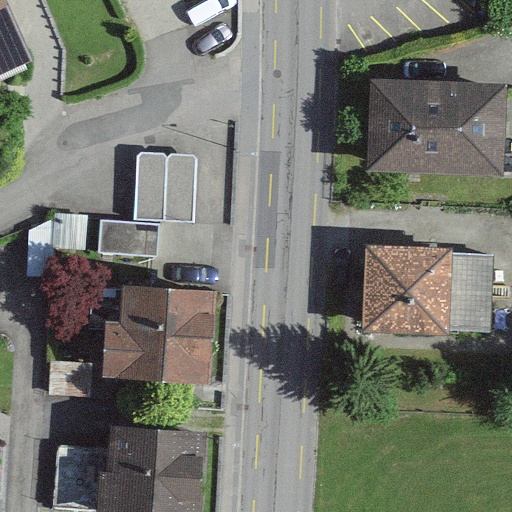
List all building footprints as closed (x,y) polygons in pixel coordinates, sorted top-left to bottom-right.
[(0,69),(17,62),(0,23),(0,69)] [(511,93),(366,89),(363,181),(511,186),(511,93)] [(196,158),(143,156),(140,226),(102,225),(100,259),(161,261),(162,227),(193,228),(196,158)] [(482,248),(344,243),(341,325),(479,330),(482,248)] [(219,298),(103,292),(98,385),(214,391),(219,298)] [(204,511),(209,440),(94,433),(88,511),(204,511)]
